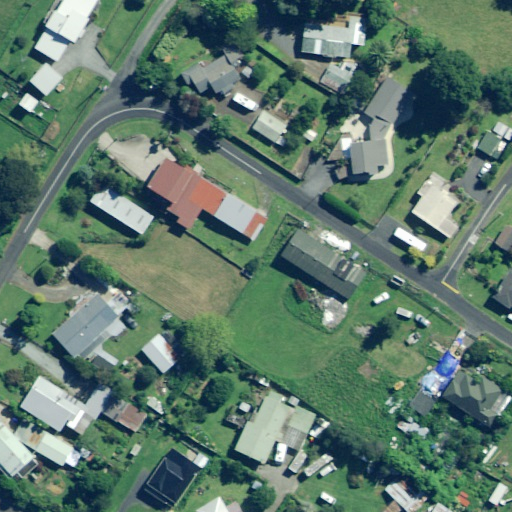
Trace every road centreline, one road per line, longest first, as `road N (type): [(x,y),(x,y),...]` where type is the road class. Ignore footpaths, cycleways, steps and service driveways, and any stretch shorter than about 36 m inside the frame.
road 1 (residential): [(438,288),(180,119),(126,109)]
road 2 (residential): [(0,276),(80,140),(126,109)]
road 3 (residential): [(438,288),(511,177)]
road 4 (residential): [(126,109),(130,62),(171,0)]
